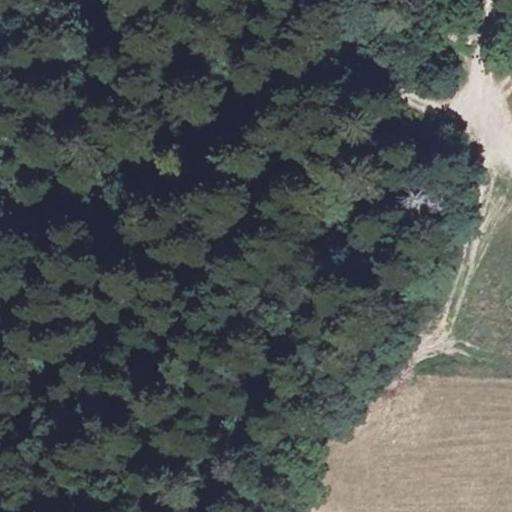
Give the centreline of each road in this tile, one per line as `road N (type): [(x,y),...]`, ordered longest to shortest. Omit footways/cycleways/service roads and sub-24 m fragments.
road 1 (track): [(272,511),(450,106)]
road 2 (track): [(450,106),(375,79),(320,0)]
